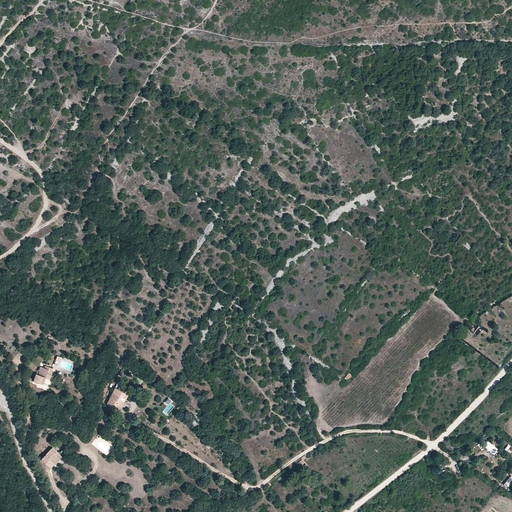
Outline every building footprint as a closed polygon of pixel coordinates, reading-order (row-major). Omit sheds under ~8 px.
[(483,328),(479,325),(476,329),(473,327),(471,330),(473,332),(477,335),(483,328)] [(48,378),(52,367),(45,365),(44,367),(40,365),(38,370),(39,370),(38,374),(35,373),(33,379),(43,383),(45,377),(48,378)] [(119,410),(128,394),(115,387),(107,403),(119,410)] [(493,446),(489,442),(485,448),(489,451),(493,446)] [(59,454),(52,447),(41,459),(48,466),(52,462),(54,463),(57,459),(56,458),(59,454)] [(413,460),(421,454),(418,451),(411,457),(413,460)] [(62,456),(59,454),(56,458),(57,459),(54,463),(55,464),(62,456)] [(104,486),(106,484),(100,478),(98,481),(104,486)]
